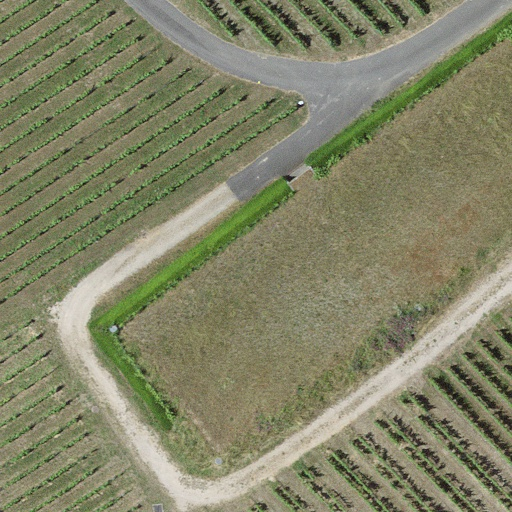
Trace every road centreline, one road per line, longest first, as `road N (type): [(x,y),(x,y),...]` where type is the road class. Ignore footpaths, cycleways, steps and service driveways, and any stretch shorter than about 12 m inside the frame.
road 1 (track): [(374,84),(78,302),(72,336),(180,492),(211,495),(262,471),(357,406),(511,277)]
road 2 (track): [(143,0),(234,64),(306,82),(374,84),(496,0)]
